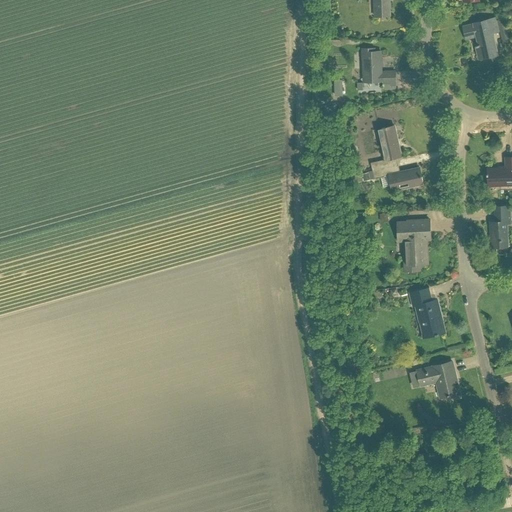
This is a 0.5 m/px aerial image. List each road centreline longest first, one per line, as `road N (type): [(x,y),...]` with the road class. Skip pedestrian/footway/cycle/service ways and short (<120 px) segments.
road 1 (track): [(342,511),(298,236),(306,0)]
road 2 (residential): [(503,450),(466,283)]
road 3 (residential): [(466,283),(459,197),(469,117)]
road 4 (residential): [(424,0),(432,76),(469,117)]
